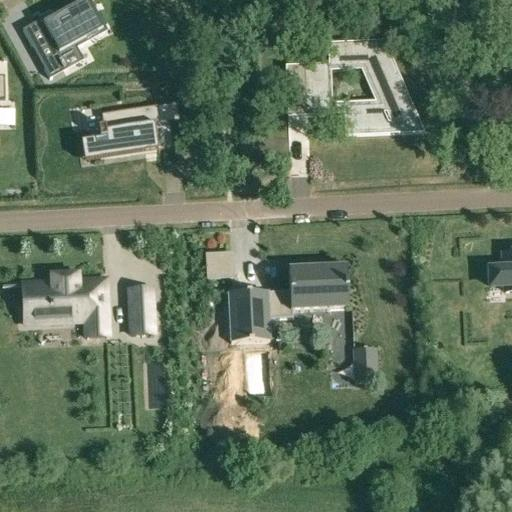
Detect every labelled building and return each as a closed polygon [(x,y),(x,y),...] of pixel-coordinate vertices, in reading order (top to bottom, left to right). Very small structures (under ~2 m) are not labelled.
[(89,9),(93,7),(88,0),(80,0),(71,6),(72,9),(52,20),(51,18),(37,25),(42,35),(43,34),(45,38),(44,38),(63,71),(65,70),(60,59),(73,52),(71,49),(102,32),(89,9)] [(381,45),(330,48),(331,68),(365,67),(383,109),(349,110),(350,134),(351,134),(351,133),(418,129),(381,45)] [(326,69),(306,70),(308,112),(328,111),(326,69)] [(189,93),(179,95),(181,107),(191,105),(189,93)] [(168,125),(166,107),(123,113),(123,114),(101,117),(103,129),(98,130),(99,141),(80,144),(83,164),(157,154),(157,149),(172,147),(168,125)] [(505,295),(511,294),(511,255),(503,256),(504,271),(489,272),(490,289),(505,289),(505,295)] [(346,269),(320,270),(312,271),(288,272),(289,294),(266,295),(267,322),(293,321),(292,314),(348,311),(346,269)] [(22,287),(21,287),(21,289),(23,324),(23,326),(32,326),(78,323),(86,323),(87,341),(88,341),(88,340),(106,339),(106,340),(107,340),(104,283),(77,284),(77,277),(60,278),(51,279),(51,286),(28,287),(22,287)] [(152,312),(130,313),(131,338),(133,338),(133,336),(151,335),(151,337),(153,337),(152,312)] [(352,353),(354,385),(377,384),(376,352),(352,353)]
